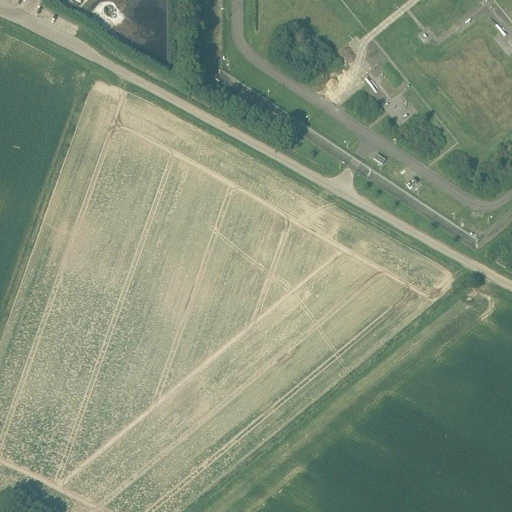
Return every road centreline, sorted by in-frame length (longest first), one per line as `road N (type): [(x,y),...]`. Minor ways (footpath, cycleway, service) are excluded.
road 1 (unclassified): [(511,284),(0,9)]
road 2 (unknown): [(301,90),(414,0)]
